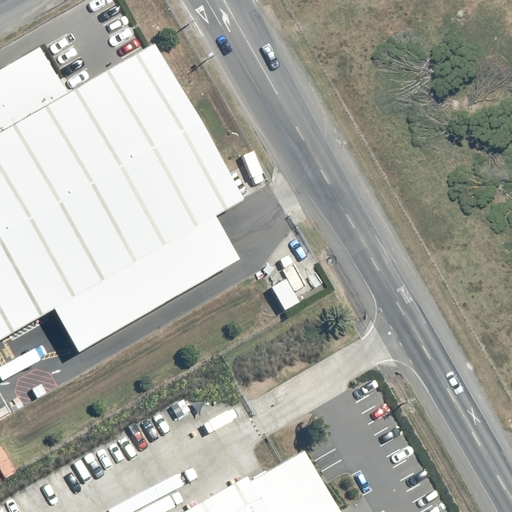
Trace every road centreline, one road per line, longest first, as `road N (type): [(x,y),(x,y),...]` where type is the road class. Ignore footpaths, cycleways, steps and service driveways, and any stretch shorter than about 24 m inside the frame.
road 1 (tertiary): [(224,0),(511,500)]
road 2 (unknown): [(75,511),(407,318)]
